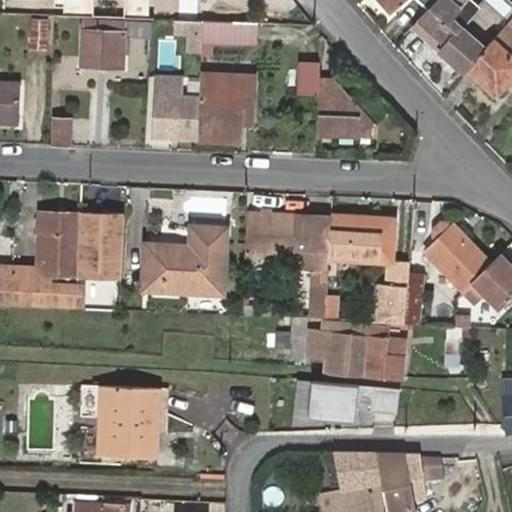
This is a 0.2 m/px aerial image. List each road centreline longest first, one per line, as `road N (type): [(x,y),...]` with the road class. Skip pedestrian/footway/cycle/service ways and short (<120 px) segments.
road 1 (track): [(0,352),(280,367),(462,387),(492,445)]
road 2 (residential): [(0,157),(505,182)]
road 3 (residential): [(241,511),(240,471),(253,452),(282,442),(511,440)]
road 4 (residential): [(505,182),(432,118),(323,0)]
